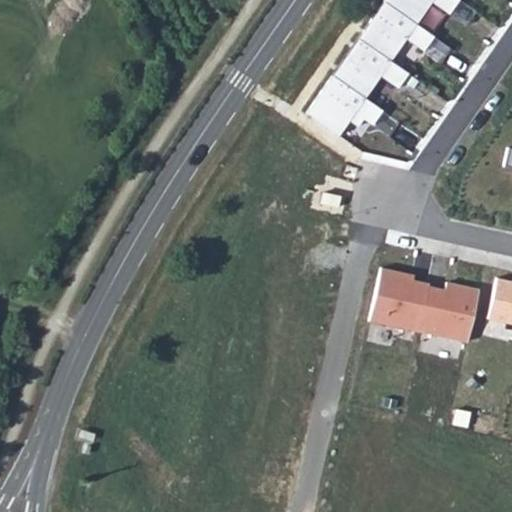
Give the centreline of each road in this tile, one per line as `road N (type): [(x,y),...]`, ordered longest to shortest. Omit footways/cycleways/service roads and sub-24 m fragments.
road 1 (tertiary): [(294,0),(157,199),(37,455)]
road 2 (residential): [(302,511),(365,238),(392,197)]
road 3 (residential): [(392,197),(511,40)]
road 4 (residential): [(392,197),(445,227),(511,245)]
